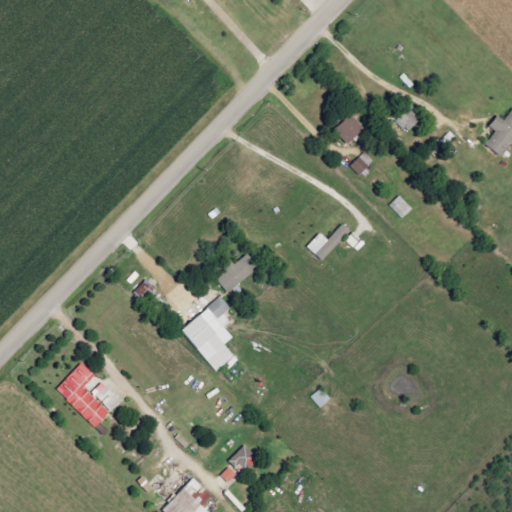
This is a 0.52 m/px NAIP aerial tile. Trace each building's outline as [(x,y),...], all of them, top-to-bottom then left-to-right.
[(511,138),(511,108),(502,120),(495,115),(486,126),(493,131),(482,145),(497,157),(511,138)] [(327,128),(343,112),(357,126),(341,142),(327,128)] [(349,165),(357,175),(367,166),(358,157),(349,165)] [(412,209),(398,195),(387,206),(401,220),(412,209)] [(318,234),(305,246),(318,261),(348,232),(341,224),(324,240),(318,234)] [(229,260),(220,266),(225,273),(216,278),(224,292),(255,272),(245,256),(232,264),(229,260)] [(173,329),(213,294),(225,308),(219,312),(224,318),(215,326),(223,336),(216,343),(227,355),(209,371),(173,329)] [(54,389),(92,428),(107,413),(82,388),(94,376),(81,363),(54,389)] [(89,394),(109,412),(120,402),(100,383),(89,394)] [(317,408),(329,402),(322,388),(311,394),(317,408)] [(241,475),(254,460),(240,447),(227,462),(241,475)] [(235,475),(228,467),(219,475),(227,483),(235,475)] [(159,510),(161,511),(205,511),(200,507),(210,496),(189,478),(159,510)]
